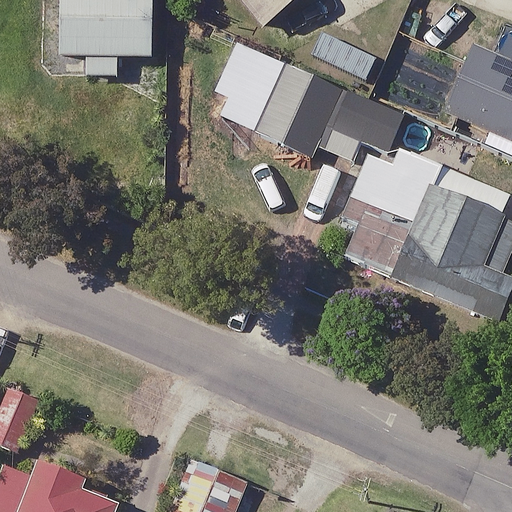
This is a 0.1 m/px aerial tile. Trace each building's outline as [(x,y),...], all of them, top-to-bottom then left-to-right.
[(120,59),(150,60),(152,0),(59,0),(58,57),(88,58),(88,78),(120,79),(120,59)] [(239,0),(264,30),(300,0),(239,0)] [(234,46),(216,88),(273,112),(261,141),(315,164),(319,153),(354,168),(363,146),(386,156),(402,118),(234,46)] [(511,141),(511,60),(478,47),(450,116),(511,141)] [(445,171),(398,152),(392,168),(370,158),(345,218),(357,223),(341,262),(499,327),(511,295),(511,280),(501,276),(511,250),(511,224),(436,193),(445,171)] [(215,165),(177,163),(176,190),(214,191),(215,165)] [(39,398),(9,387),(0,411),(0,448),(17,455),(39,398)] [(0,511),(125,511),(127,508),(75,488),(77,483),(18,459),(12,456),(0,484),(0,511)]
